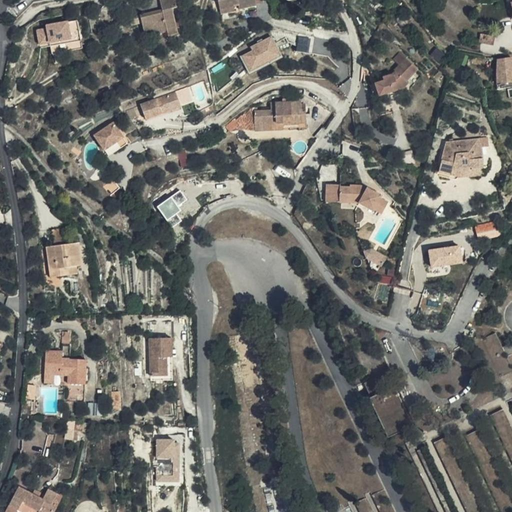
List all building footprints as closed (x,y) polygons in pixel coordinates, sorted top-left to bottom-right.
[(153,0),(154,6),(155,11),(144,13),(143,9),(132,12),(134,20),(137,40),(160,35),(161,39),(173,36),(167,9),(171,8),(169,0),(153,0)] [(123,23),(134,20),(132,12),(121,14),(123,23)] [(44,26),(35,28),(37,43),(67,40),(66,32),(76,31),(74,20),(48,23),(49,26),(44,26)] [(67,40),(37,43),(37,47),(48,46),(48,54),(78,51),(76,31),(66,32),(67,40)] [(272,34),(251,45),(253,49),(240,55),(250,73),(283,55),(272,34)] [(400,57),(405,52),(401,49),(396,54),(400,57)] [(414,60),(405,52),(400,57),(396,54),(390,60),(392,62),(388,65),(378,70),(379,73),(371,76),(376,90),(400,81),(405,75),(402,73),(414,60)] [(497,87),(511,86),(511,66),(511,58),(496,60),(497,87)] [(371,93),(376,90),(371,76),(366,79),(371,93)] [(170,107),(180,104),(176,93),(140,104),(145,118),(171,110),(170,107)] [(244,124),(246,138),(267,135),(267,132),(274,131),(274,134),(297,130),(296,118),(291,118),(290,110),(260,113),(261,121),(244,124)] [(101,146),(121,133),(111,119),(92,132),(101,146)] [(267,135),(246,138),(246,142),(275,138),(274,134),(274,131),(267,132),(267,135)] [(125,140),(121,133),(101,146),(105,153),(125,140)] [(471,138),(438,137),(427,166),(447,173),(447,167),(463,167),(463,172),(475,172),(475,144),(471,144),(471,138)] [(504,192),(504,173),(489,174),(488,183),(497,182),(496,192),(504,192)] [(116,186),(108,175),(98,183),(106,193),(116,186)] [(322,195),(331,195),(331,191),(353,192),(350,196),(364,205),(365,204),(368,200),(375,205),(381,197),(374,191),(376,189),(362,179),(360,182),(357,180),(357,177),(346,177),(347,179),(339,179),(339,177),(322,177),(322,195)] [(372,209),(375,205),(368,200),(365,204),(372,209)] [(61,243),(59,228),(48,230),(50,244),(61,243)] [(370,251),(354,240),(348,249),(363,260),(370,251)] [(81,269),(78,245),(45,250),(49,280),(75,277),(74,270),(81,269)] [(431,266),(464,263),(462,245),(429,248),(431,266)] [(511,362),(508,355),(511,353),(511,340),(504,344),(497,331),(484,338),(503,375),(511,370),(511,362)] [(173,336),(148,337),(151,374),(168,373),(167,356),(174,356),(173,336)] [(61,364),(62,360),(57,360),(57,356),(46,355),(45,379),(54,379),(68,380),(67,406),(84,407),(87,365),(61,364)] [(54,387),(54,379),(45,379),(45,387),(54,387)] [(425,434),(407,394),(395,400),(389,384),(376,391),(383,406),(381,407),(399,446),(425,434)] [(83,433),(84,425),(74,424),(74,433),(79,433),(83,434),(83,433)] [(157,482),(182,481),(181,437),(156,438),(157,482)] [(13,487),(2,504),(12,509),(10,511),(11,511),(48,511),(50,509),(45,505),(34,499),(27,495),(13,487)] [(30,490),(27,495),(34,499),(37,494),(30,490)] [(45,505),(50,509),(56,499),(50,497),(45,505)]
